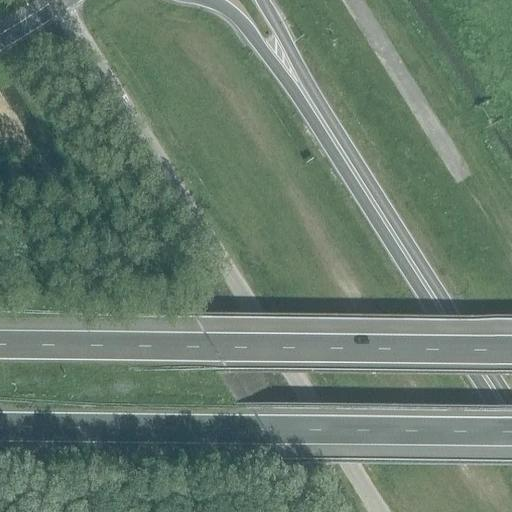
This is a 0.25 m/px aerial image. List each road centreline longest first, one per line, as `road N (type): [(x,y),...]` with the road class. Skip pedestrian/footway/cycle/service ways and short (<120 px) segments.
road 1 (unclassified): [(378,511),(59,5)]
road 2 (motorway): [(0,426),(511,432)]
road 3 (motorway): [(511,350),(0,344)]
road 4 (trunk): [(311,105),(511,416)]
road 5 (trunk): [(207,0),(239,20),(311,105)]
